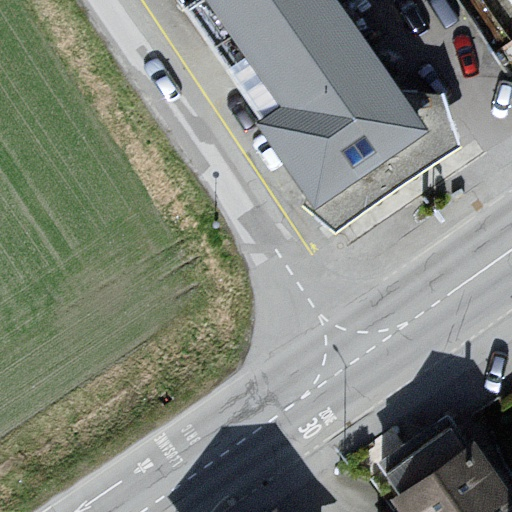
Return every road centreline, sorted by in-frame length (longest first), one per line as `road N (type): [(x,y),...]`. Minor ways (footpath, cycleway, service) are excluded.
road 1 (unclassified): [(105,0),(353,359)]
road 2 (tertiary): [(353,359),(139,511)]
road 3 (tertiary): [(511,248),(353,359)]
